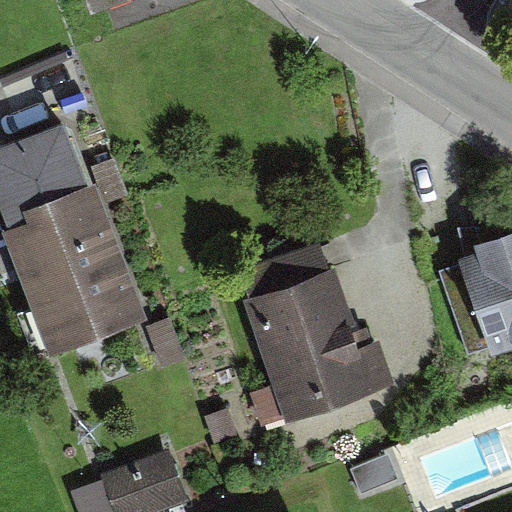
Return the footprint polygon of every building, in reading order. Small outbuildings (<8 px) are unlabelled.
[(88,0),(93,12),(123,0),(88,0)] [(0,154),(20,209),(0,215),(0,247),(37,352),(133,318),(66,130),(0,153),(0,154)] [(493,343),(493,345),(511,338),(511,219),(475,233),(479,244),(461,250),(464,259),(493,343)] [(470,351),(493,343),(464,259),(441,267),(470,351)] [(335,275),(239,298),(261,387),(239,392),(246,422),(391,386),(380,342),(353,349),(335,275)] [(158,461),(89,485),(98,511),(162,511),(175,508),(158,461)]
